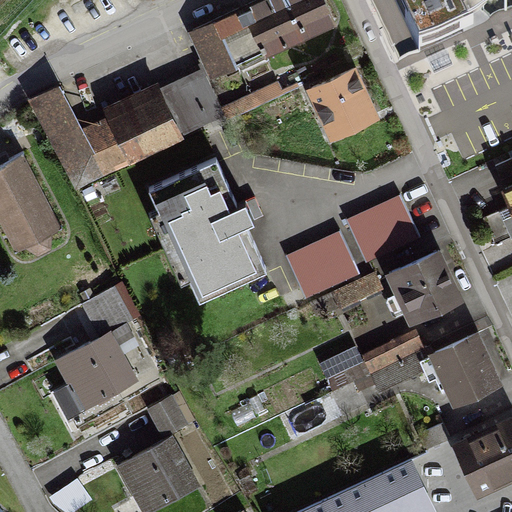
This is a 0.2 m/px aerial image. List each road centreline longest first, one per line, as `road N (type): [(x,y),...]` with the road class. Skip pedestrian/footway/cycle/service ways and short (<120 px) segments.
road 1 (residential): [(511,331),(360,0)]
road 2 (residential): [(202,0),(53,70),(0,105)]
